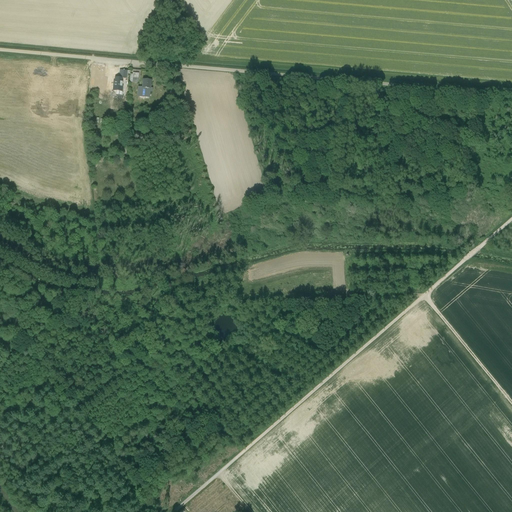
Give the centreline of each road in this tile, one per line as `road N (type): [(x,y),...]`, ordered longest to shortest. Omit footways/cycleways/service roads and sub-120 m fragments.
road 1 (unclassified): [(511,94),(0,51)]
road 2 (unclassified): [(424,296),(174,511)]
road 3 (track): [(511,404),(424,296),(467,258)]
